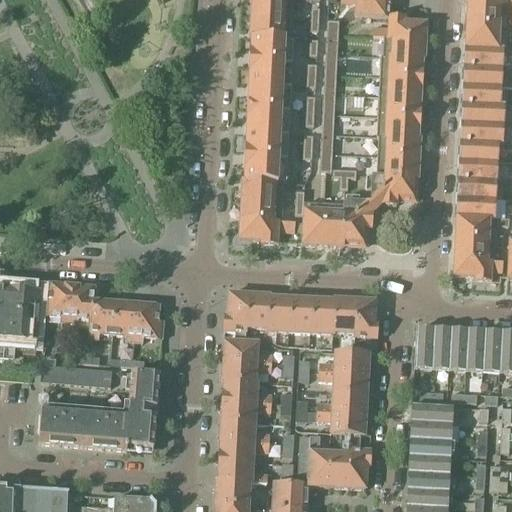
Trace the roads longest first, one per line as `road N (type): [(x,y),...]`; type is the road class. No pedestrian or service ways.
road 1 (residential): [(430,297),(444,0)]
road 2 (residential): [(200,273),(216,0)]
road 3 (residential): [(190,483),(200,273)]
road 4 (residential): [(390,506),(399,296)]
road 5 (residential): [(399,296),(374,282),(200,273)]
road 6 (residential): [(200,273),(0,262)]
road 7 (residential): [(0,469),(190,483)]
